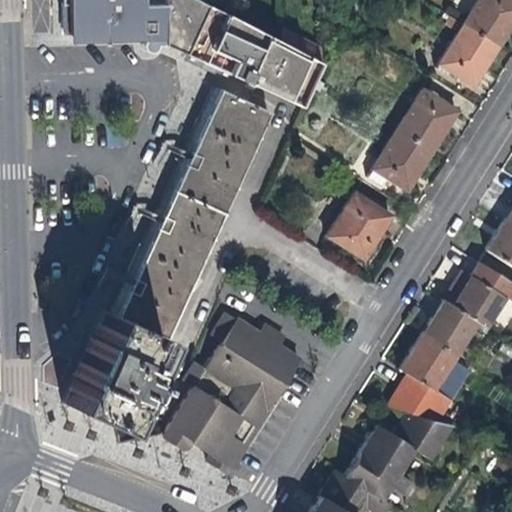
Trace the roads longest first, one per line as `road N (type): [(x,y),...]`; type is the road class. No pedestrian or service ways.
road 1 (residential): [(511,109),(271,487),(237,511)]
road 2 (residential): [(5,0),(14,460)]
road 3 (residential): [(173,511),(42,459),(14,460)]
